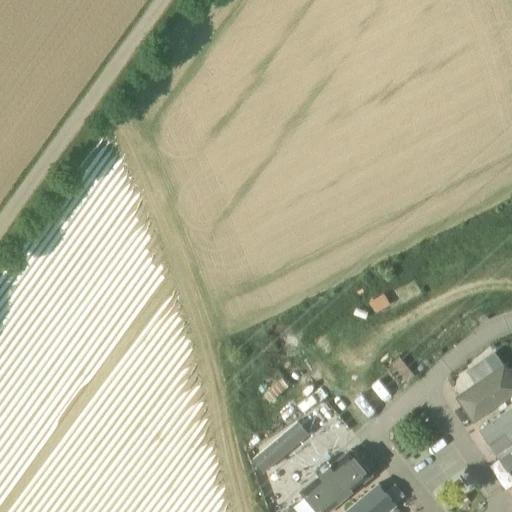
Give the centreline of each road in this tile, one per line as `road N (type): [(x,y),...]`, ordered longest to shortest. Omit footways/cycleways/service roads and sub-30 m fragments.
road 1 (unclassified): [(0,232),(168,0)]
road 2 (unknown): [(511,317),(460,347),(415,391)]
